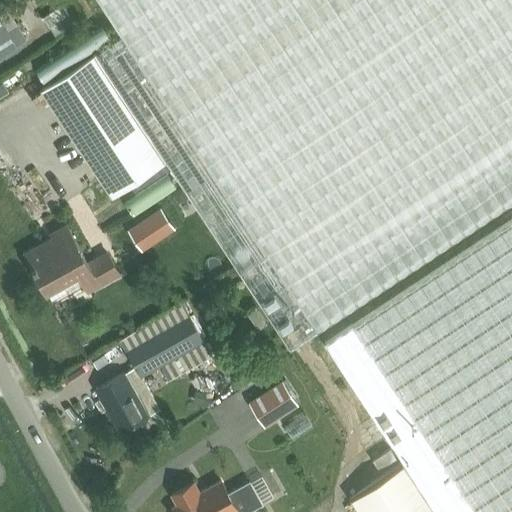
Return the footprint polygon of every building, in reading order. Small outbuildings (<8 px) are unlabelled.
[(239,271),(289,347),(315,329),(511,198),(511,0),(98,0),(121,34),(39,88),(110,196),(165,159),(239,271)] [(55,34),(77,19),(64,1),(42,16),(55,34)] [(0,56),(26,41),(16,24),(6,30),(0,19),(0,56)] [(141,248),(175,225),(161,205),(127,227),(141,248)] [(349,498),(357,511),(511,511),(511,218),(324,342),(403,462),(349,498)] [(45,290),(77,273),(87,290),(118,273),(107,252),(87,263),(66,225),(51,234),(54,240),(44,246),(42,243),(24,253),(45,290)] [(181,299),(119,338),(125,350),(134,366),(136,365),(141,374),(160,364),(169,378),(212,354),(203,340),(190,315),(181,299)] [(267,323),(256,305),(246,311),(258,329),(267,323)] [(152,393),(141,374),(136,365),(134,366),(95,388),(119,431),(160,408),(154,397),(152,393)] [(283,379),(249,401),(264,425),(298,403),(283,379)] [(197,390),(195,400),(210,404),(212,393),(197,390)] [(390,447),(372,459),(379,469),(396,457),(390,447)] [(229,511),(235,509),(236,511),(241,511),(260,502),(248,481),(227,493),(220,480),(198,491),(193,481),(171,493),(177,503),(172,506),(175,511),(174,511),(229,511)]
